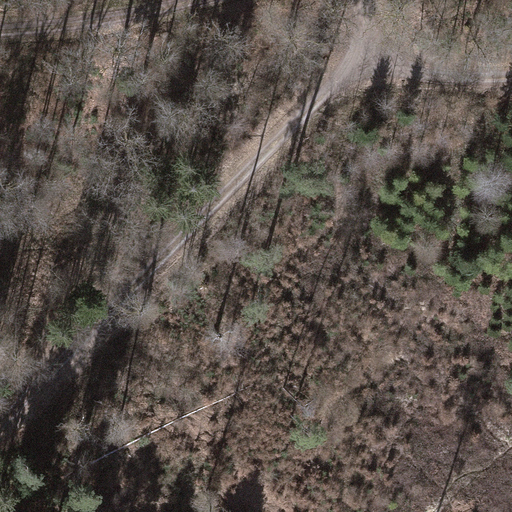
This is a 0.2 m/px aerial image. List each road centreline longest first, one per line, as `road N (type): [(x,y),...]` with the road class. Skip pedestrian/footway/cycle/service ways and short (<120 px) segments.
road 1 (track): [(369,56),(234,177),(0,446)]
road 2 (track): [(0,227),(171,115),(364,13)]
road 3 (track): [(511,76),(427,74),(369,56),(362,0)]
road 4 (track): [(185,0),(0,30)]
